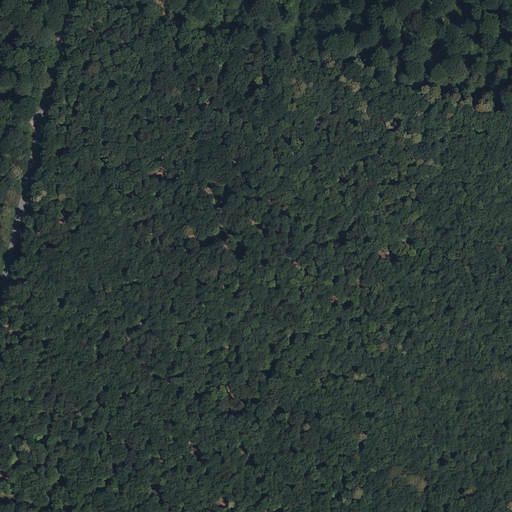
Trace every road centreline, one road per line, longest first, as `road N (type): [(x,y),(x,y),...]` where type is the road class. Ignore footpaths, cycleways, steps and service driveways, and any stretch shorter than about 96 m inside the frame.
road 1 (track): [(511,120),(81,0)]
road 2 (tertiary): [(0,299),(69,0)]
